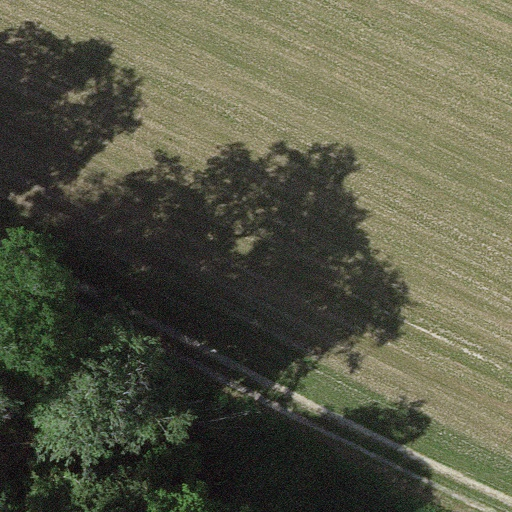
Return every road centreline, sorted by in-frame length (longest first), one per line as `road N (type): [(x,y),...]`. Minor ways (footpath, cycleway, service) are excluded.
road 1 (track): [(493,511),(0,286)]
road 2 (track): [(123,347),(0,436)]
